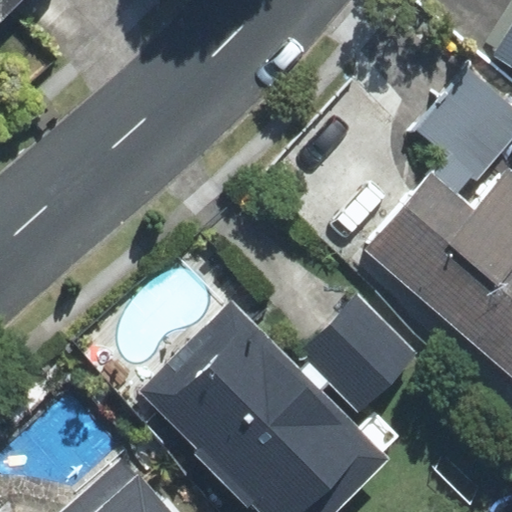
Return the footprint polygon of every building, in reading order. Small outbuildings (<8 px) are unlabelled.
[(511,33),(493,64),(511,75),(511,33)] [(456,78),(411,128),(466,179),(511,129),(456,78)] [(428,178),(359,253),(511,393),(511,254),(509,252),(511,247),(511,195),(495,181),(466,213),(428,178)] [(345,309),(294,359),(346,411),(397,361),(345,309)] [(226,320),(135,406),(236,511),(316,511),(366,466),(226,320)] [(145,511),(111,474),(68,511),(145,511)]
